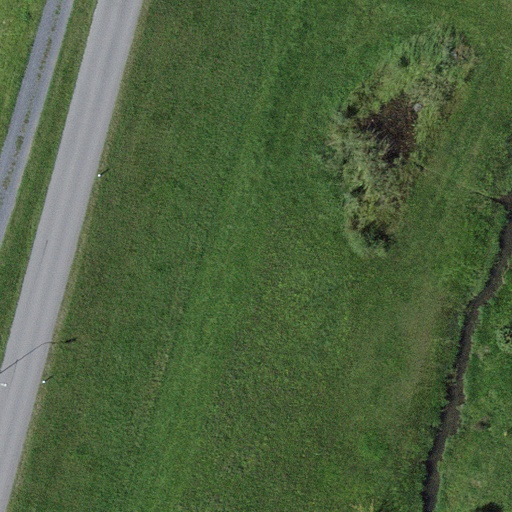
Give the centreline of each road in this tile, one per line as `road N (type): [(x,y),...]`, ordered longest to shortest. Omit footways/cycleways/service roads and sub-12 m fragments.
road 1 (residential): [(125,0),(0,479)]
road 2 (track): [(65,0),(0,223)]
